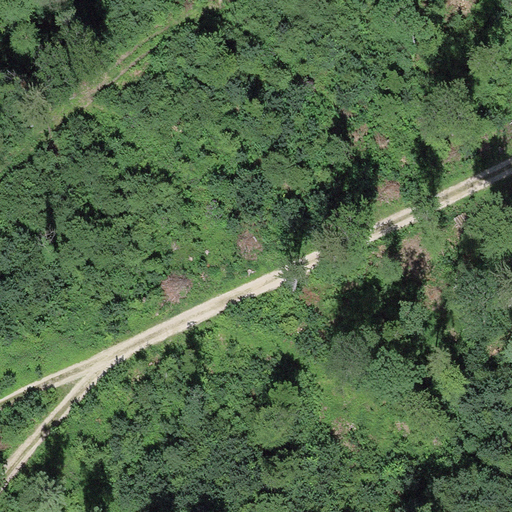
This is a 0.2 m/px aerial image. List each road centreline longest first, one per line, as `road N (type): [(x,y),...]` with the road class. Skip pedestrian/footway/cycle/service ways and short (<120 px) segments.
road 1 (track): [(511,155),(0,411)]
road 2 (track): [(83,374),(77,459),(32,511)]
